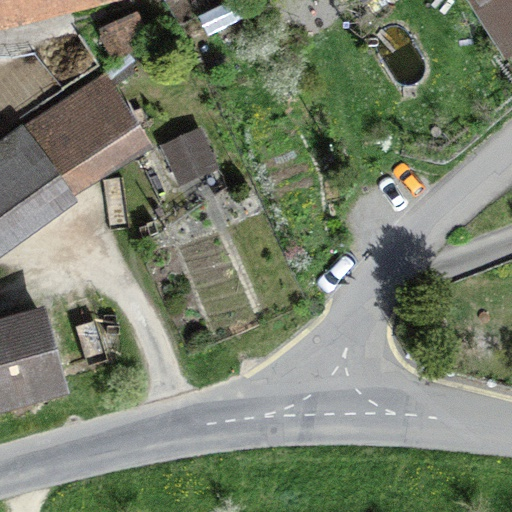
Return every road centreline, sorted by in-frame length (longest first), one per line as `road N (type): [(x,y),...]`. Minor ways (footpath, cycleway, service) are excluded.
road 1 (unclassified): [(338,412),(255,417),(0,470)]
road 2 (unclassified): [(511,148),(359,305),(338,412)]
road 3 (unclassified): [(511,426),(338,412)]
